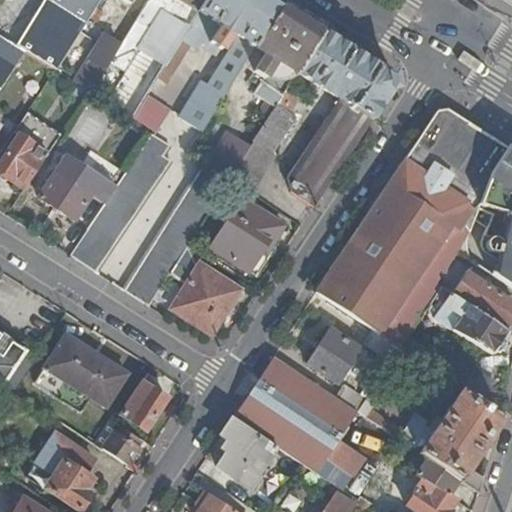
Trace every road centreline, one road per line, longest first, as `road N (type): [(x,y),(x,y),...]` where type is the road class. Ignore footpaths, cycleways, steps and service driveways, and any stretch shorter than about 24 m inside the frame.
road 1 (residential): [(436,56),(219,382)]
road 2 (residential): [(0,241),(219,382)]
road 3 (residential): [(219,382),(136,511)]
